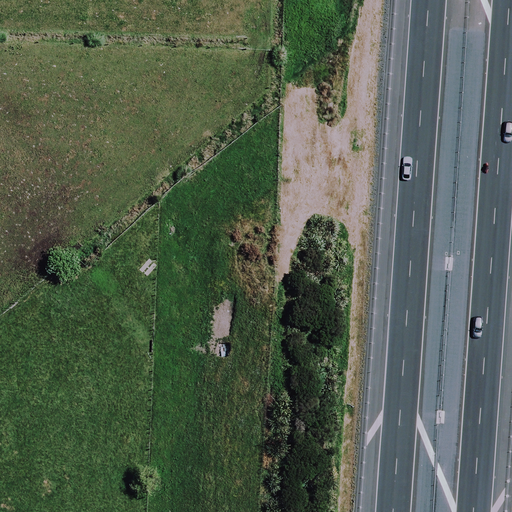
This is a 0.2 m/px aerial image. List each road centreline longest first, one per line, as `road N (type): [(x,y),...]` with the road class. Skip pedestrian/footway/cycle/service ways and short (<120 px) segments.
road 1 (motorway): [(393,511),(429,0)]
road 2 (motorway): [(509,0),(473,511)]
